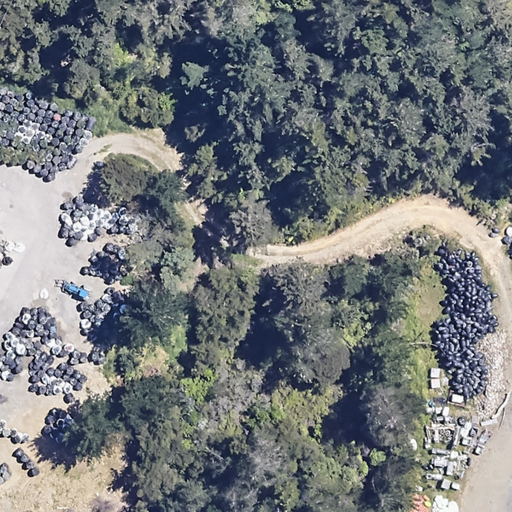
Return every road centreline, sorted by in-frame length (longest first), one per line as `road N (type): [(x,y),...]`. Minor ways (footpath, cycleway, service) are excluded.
road 1 (track): [(25,188),(100,143),(138,155),(224,247),(306,256),(428,215),(465,230),(495,279),(502,332),(497,414),(463,511)]
road 2 (track): [(0,174),(18,178),(46,218),(48,267),(0,347)]
